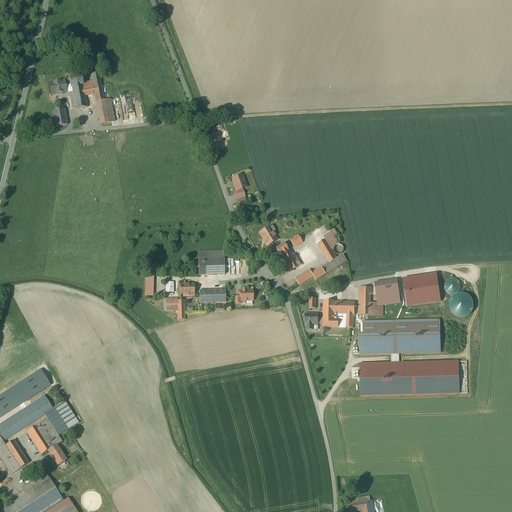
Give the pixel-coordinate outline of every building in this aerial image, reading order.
[(99,73),(91,74),(93,82),(95,93),(100,123),(114,120),(110,99),(104,100),(99,73)] [(82,74),(69,77),(70,85),(70,87),(72,87),(72,92),(76,109),(87,107),(85,95),(84,91),(85,91),(83,83),(82,74)] [(68,93),(72,92),(72,87),(70,87),(70,85),(65,86),(64,81),(49,84),(52,95),(68,91),(68,93)] [(93,82),(83,83),(85,91),(84,91),(85,95),(95,93),(93,82)] [(64,109),(53,111),(55,127),(67,125),(64,109)] [(242,175),(232,179),(237,194),(243,192),(241,188),(246,186),(242,175)] [(269,227),(259,233),(267,246),(277,240),(269,227)] [(298,236),(290,240),(294,247),(302,242),(298,236)] [(329,263),(311,274),(309,270),(295,279),(299,285),(313,277),(315,280),(347,261),(343,255),(336,259),(325,240),(317,245),(329,263)] [(275,249),(289,273),(299,267),(298,266),(314,257),(308,246),(292,256),(288,248),(287,249),(284,244),(275,249)] [(334,249),(334,250),(334,251),(334,252),(335,253),(336,254),(337,255),(338,255),(339,255),(341,254),(342,254),(342,253),(343,252),(343,251),(343,249),(343,248),(343,247),(342,246),(341,246),(340,245),(339,245),(337,245),(336,245),(335,246),(335,247),(334,248),(334,249)] [(198,252),(199,275),(225,275),(224,251),(198,252)] [(405,278),(409,307),(444,302),(439,273),(405,278)] [(153,276),(145,276),(145,296),(153,296),(153,276)] [(444,286),(444,287),(445,289),(445,290),(446,292),(447,293),(448,294),(450,294),(451,295),(453,295),(454,295),(456,294),(457,293),(458,292),(459,291),(460,290),(460,288),(460,286),(460,285),(460,283),(459,282),(458,281),(456,280),(455,279),(453,279),(452,279),(450,279),(449,280),(447,280),(446,282),(445,283),(445,284),(444,286)] [(397,280),(375,283),(377,299),(399,295),(397,280)] [(194,284),(179,285),(179,296),(194,296),(194,284)] [(359,288),(358,316),(382,316),(382,304),(370,303),(370,288),(359,288)] [(225,290),(199,290),(199,303),(226,302),(225,290)] [(242,291),(239,291),(240,297),(241,297),(241,301),(253,301),(252,291),(246,291),(242,291)] [(450,304),(449,308),(451,312),(453,315),(457,317),(461,318),(465,318),(469,316),(471,313),(473,310),(473,306),(473,302),(471,299),(468,296),(465,295),(461,294),(458,295),(454,297),(451,300),(450,304)] [(178,299),(164,299),(164,311),(177,311),(178,320),(185,320),(184,301),(178,301),(178,299)] [(323,323),(323,328),(345,328),(353,328),(353,315),(354,315),(355,302),(335,302),(324,301),(323,318),(323,323)] [(323,323),(323,318),(318,318),(318,314),(305,314),(305,325),(306,325),(306,330),(312,330),(312,325),(318,325),(318,323),(323,323)] [(440,319),(363,321),(363,334),(358,334),(359,355),(441,353),(440,319)] [(459,361),(359,363),(360,397),(459,394),(467,394),(467,378),(459,379),(459,377),(467,377),(467,361),(459,362),(459,361)] [(0,437),(3,442),(44,415),(53,409),(53,408),(45,396),(0,424),(0,437)] [(44,415),(47,419),(58,435),(78,422),(64,400),(53,408),(53,409),(44,415)] [(47,419),(27,432),(41,455),(51,449),(55,446),(62,442),(58,435),(47,419)] [(3,442),(0,437),(0,457),(11,475),(28,464),(14,441),(5,446),(3,442)] [(58,451),(55,446),(51,449),(54,453),(51,455),(58,466),(67,460),(60,450),(58,451)] [(8,507),(11,511),(48,511),(64,502),(46,473),(22,488),(26,494),(8,507)] [(343,505),(344,511),(355,511),(363,511),(373,511),(372,500),(370,501),(370,497),(348,500),(348,505),(343,505)] [(48,511),(76,511),(68,499),(64,502),(48,511)]
